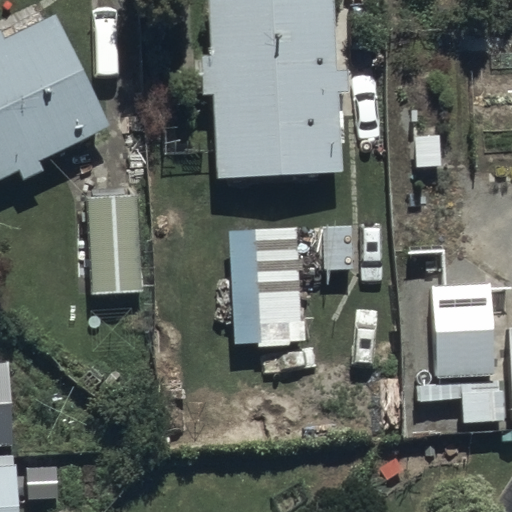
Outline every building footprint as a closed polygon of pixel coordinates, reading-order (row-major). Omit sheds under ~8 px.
[(332,0),(204,0),(206,48),(199,48),(200,88),(207,88),(210,167),(340,163),(338,87),(347,87),(346,61),(334,62),(332,0)] [(0,168),(16,160),(22,172),(44,161),(38,148),(107,114),(53,3),(2,28),(0,23),(0,168)] [(134,188),(84,193),(92,288),(142,284),(134,188)] [(296,222),(226,223),(228,337),(305,335),(304,315),(298,316),(297,265),(302,265),(302,252),(296,252),(296,222)] [(490,275),(429,277),(433,371),(493,369),(490,275)] [(6,358),(0,357),(0,440),(11,440),(6,358)] [(501,375),(414,378),(415,397),(461,395),(461,416),(503,415),(501,375)] [(0,511),(17,511),(17,462),(0,461),(0,511)]
